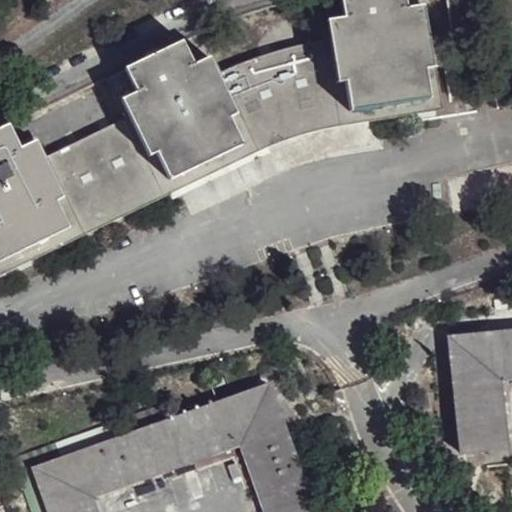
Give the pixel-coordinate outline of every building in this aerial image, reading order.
[(325,28),(328,49),(336,103),(444,86),(432,4),(406,7),(404,0),(339,0),(343,24),(325,28)] [(115,104),(124,122),(146,174),(238,133),(215,81),(208,62),(189,70),(179,44),(121,70),(131,97),(115,104)] [(308,137),(449,113),(444,86),(336,103),(328,49),(309,52),(294,54),(265,61),(215,81),(238,133),(146,174),(124,122),(38,161),(59,213),(0,238),(0,268),(272,149),(278,146),(308,137)] [(0,238),(59,213),(38,161),(28,141),(11,147),(1,124),(0,124),(0,238)] [(511,333),(451,340),(461,458),(509,454),(502,383),(511,382),(511,333)] [(259,511),(311,511),(269,391),(165,428),(123,443),(55,466),(26,476),(38,511),(89,511),(87,505),(239,452),(259,511)] [(118,427),(123,443),(165,428),(159,413),(118,427)] [(24,511),(38,511),(26,476),(55,466),(50,451),(8,466),(24,511)]
